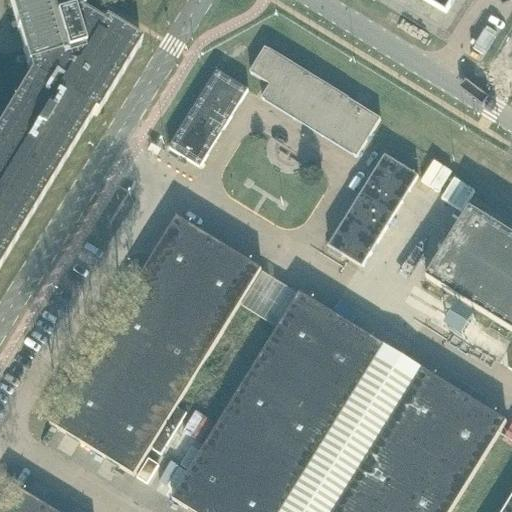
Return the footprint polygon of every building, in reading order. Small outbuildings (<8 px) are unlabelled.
[(29,68),(31,76),(94,58),(82,14),(84,13),(84,12),(82,13),(78,0),(10,0),(17,22),(19,31),(18,32),(18,33),(20,32),(21,33),(24,32),(27,40),(29,47),(25,48),(26,49),(23,50),(28,69),(29,68)] [(422,0),(436,8),(447,15),(455,0),(422,0)] [(0,269),(94,116),(97,118),(142,45),(106,23),(104,28),(97,24),(82,14),(94,58),(31,76),(30,78),(0,127),(0,269)] [(272,87),(263,100),(359,159),(373,137),(382,121),(267,50),(252,74),(266,83),(272,87)] [(250,92),(218,73),(170,150),(202,169),(227,128),(250,92)] [(153,147),(150,153),(154,156),(160,159),(163,153),(158,150),(153,147)] [(330,249),(346,259),(364,270),(420,179),(387,158),(330,249)] [(476,193),(456,180),(443,201),(463,214),(476,193)] [(511,235),(471,210),(428,279),(511,331),(511,235)] [(73,439),(94,452),(221,246),(179,220),(51,426),(73,439)] [(221,246),(94,452),(113,464),(136,478),(179,409),(241,308),(262,274),(263,272),(221,246)] [(262,274),(241,308),(279,332),(300,298),(262,274)] [(190,511),(225,511),(344,322),(301,296),(300,298),(279,332),(200,460),(189,476),(179,494),(174,502),(190,511)] [(344,322),(225,511),(284,511),(386,348),(344,322)] [(284,511),(336,511),(424,372),(386,348),(284,511)] [(395,511),(466,398),(424,372),(336,511),(395,511)] [(466,398),(395,511),(453,511),(499,438),(508,424),(466,398)] [(161,469),(150,462),(139,480),(138,481),(149,488),(150,487),(161,469)] [(0,508),(0,511),(54,511),(35,500),(14,487),(0,508)]
